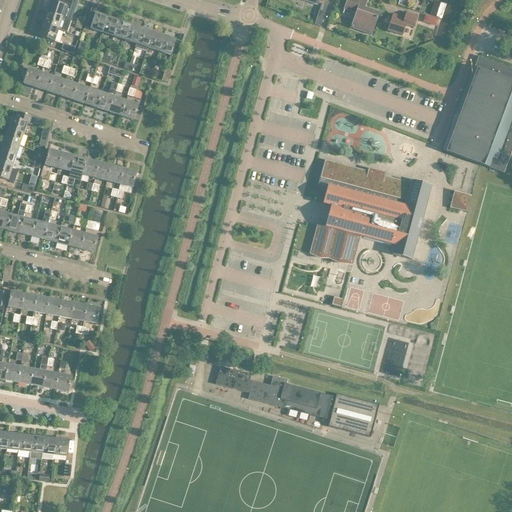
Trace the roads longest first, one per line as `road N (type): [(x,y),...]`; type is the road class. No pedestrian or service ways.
road 1 (residential): [(281,30),(205,307)]
road 2 (residential): [(146,148),(0,96)]
